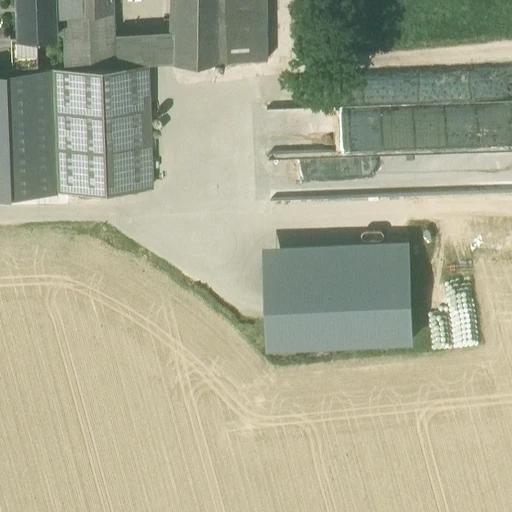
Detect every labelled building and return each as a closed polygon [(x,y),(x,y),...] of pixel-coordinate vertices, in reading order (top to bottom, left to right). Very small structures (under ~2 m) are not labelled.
[(14,34),(14,35),(34,34),(54,33),(54,30),(53,13),(52,0),(13,0),(15,32),(14,32),(14,34)] [(52,0),(53,13),(111,10),(111,1),(120,0),(52,0)] [(226,0),(174,0),(174,30),(172,62),(226,60),(226,0)] [(226,0),(226,60),(268,59),(267,0),(226,0)] [(112,32),(111,10),(53,13),(54,30),(63,29),(64,67),(113,64),(113,41),(112,32)] [(154,47),(156,62),(172,62),(174,30),(112,32),(113,41),(126,40),(127,40),(129,39),(129,41),(141,41),(142,47),(154,47)] [(34,34),(14,35),(14,34),(8,34),(10,65),(36,64),(34,34)] [(113,41),(113,64),(123,64),(142,63),(142,47),(141,41),(129,41),(129,39),(127,40),(126,40),(113,41)] [(142,47),(142,63),(146,63),(156,62),(154,47),(142,47)] [(142,63),(123,64),(128,186),(150,185),(146,63),(142,63)] [(57,189),(128,186),(123,64),(113,64),(64,67),(53,67),(53,69),(57,189)] [(53,69),(0,70),(0,191),(57,189),(53,69)] [(337,104),(267,107),(269,152),(339,150),(337,104)] [(264,243),(265,263),(409,258),(408,238),(264,243)] [(268,343),(412,338),(409,258),(265,263),(268,343)]
